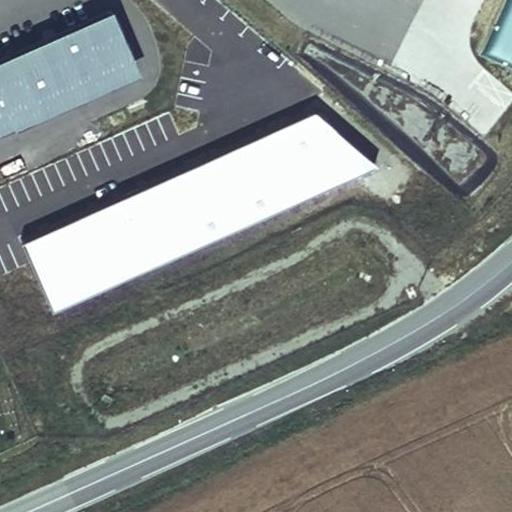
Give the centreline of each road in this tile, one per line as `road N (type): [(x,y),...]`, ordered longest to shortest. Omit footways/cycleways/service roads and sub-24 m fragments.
road 1 (primary): [(31,511),(292,393)]
road 2 (primary): [(511,259),(425,324),(292,393)]
